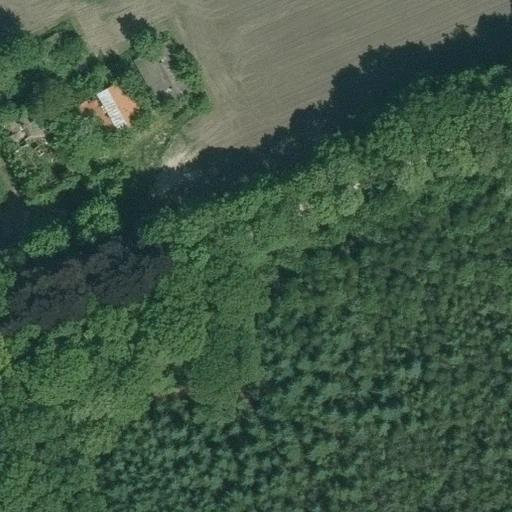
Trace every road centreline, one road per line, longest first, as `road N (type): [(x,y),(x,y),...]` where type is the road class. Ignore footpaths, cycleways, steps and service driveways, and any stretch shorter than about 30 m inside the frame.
road 1 (unclassified): [(0,325),(511,120)]
road 2 (unclassified): [(78,511),(0,343)]
